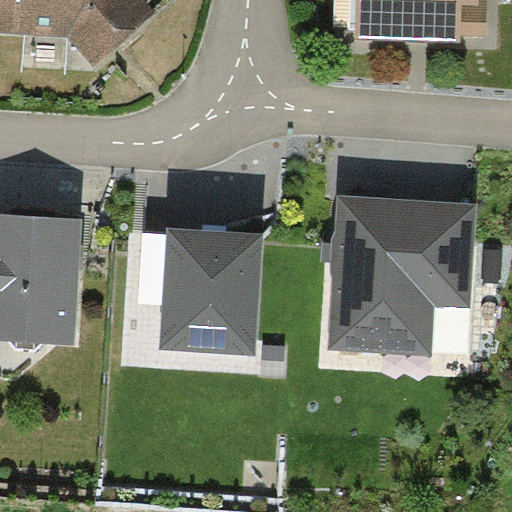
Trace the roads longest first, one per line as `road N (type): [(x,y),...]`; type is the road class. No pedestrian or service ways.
road 1 (residential): [(243,94),(302,110),(511,126)]
road 2 (residential): [(0,136),(146,146),(197,128),(243,94)]
